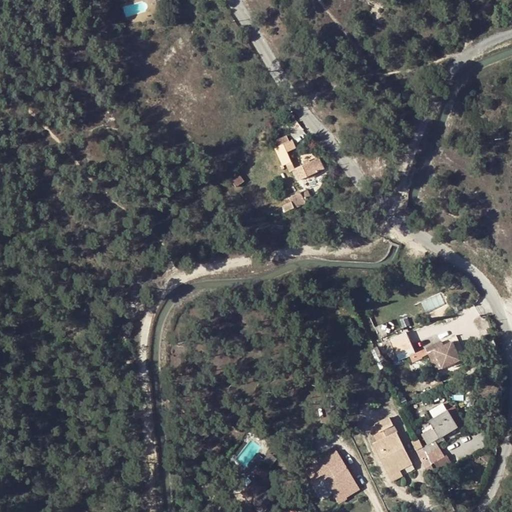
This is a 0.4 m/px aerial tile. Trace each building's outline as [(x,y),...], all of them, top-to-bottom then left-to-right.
[(279,146),(289,142),(286,136),(276,141),(279,146)] [(294,149),(290,141),(289,142),(279,146),(275,148),(282,166),(286,165),(291,163),(287,153),(294,149)] [(318,159),(294,169),(299,181),(323,171),(318,159)] [(289,172),(294,169),(291,163),(286,165),(289,172)] [(245,182),(240,175),(232,181),(236,187),(245,182)] [(300,193),(305,203),(309,201),(306,195),(308,194),(306,190),(300,193)] [(286,212),(305,203),(300,193),(290,198),(292,202),(284,206),(286,212)] [(378,339),(386,335),(381,324),(373,328),(378,339)] [(415,353),(406,332),(388,340),(381,343),(387,354),(396,362),(415,353)] [(453,341),(445,345),(443,341),(426,348),(429,354),(437,351),(444,368),(453,364),(462,360),(453,341)] [(429,354),(437,371),(444,368),(437,351),(429,354)] [(422,394),(424,398),(437,392),(434,388),(422,394)] [(429,421),(439,438),(457,428),(448,411),(429,421)] [(402,462),(405,468),(412,464),(389,417),(369,427),(377,441),(373,443),(386,468),(402,462)] [(435,441),(422,447),(427,456),(431,464),(435,462),(443,458),(435,441)] [(329,468),(342,460),(337,451),(323,458),(329,468)] [(443,458),(435,462),(439,468),(451,462),(448,455),(443,458)] [(420,460),(425,468),(431,464),(427,456),(420,460)] [(341,490),(354,481),(342,460),(329,468),(323,458),(304,470),(311,481),(319,476),(337,503),(346,498),(341,490)] [(386,468),(393,483),(409,476),(405,468),(402,462),(386,468)] [(229,467),(224,463),(220,468),(225,472),(229,467)] [(341,490),(346,498),(359,489),(354,481),(341,490)] [(244,495),(248,499),(259,487),(253,482),(247,488),(249,490),(244,495)] [(263,488),(249,504),(254,508),(268,493),(263,488)]
